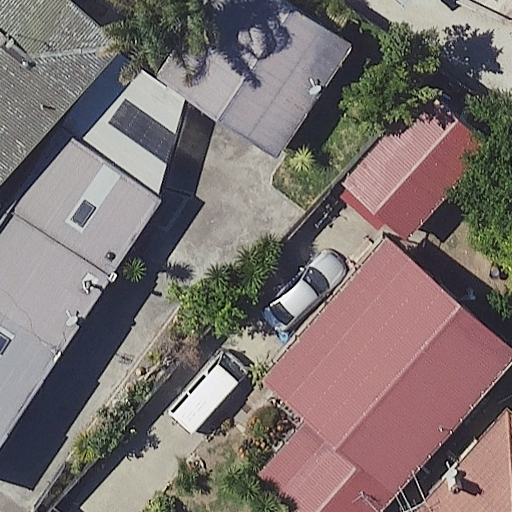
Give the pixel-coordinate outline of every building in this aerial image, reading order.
[(99,0),(0,0),(0,218),(154,49),(99,0)] [(218,0),(170,77),(294,154),(363,44),(293,0),(218,0)] [(511,0),(416,0),(427,9),(434,0),(505,0),(511,5),(511,0)] [(363,186),(424,238),(503,146),(441,94),(363,186)] [(90,137),(0,269),(0,477),(188,203),(90,137)] [(395,511),(511,380),(511,333),(403,238),(277,381),(321,419),(272,474),(315,511),(395,511)] [(511,511),(511,415),(428,511),(511,511)]
